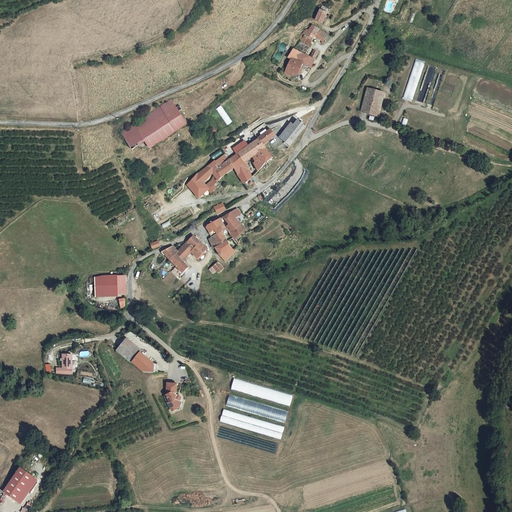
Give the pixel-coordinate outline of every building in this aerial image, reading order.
[(322,8),(316,19),(323,24),(329,12),(322,8)] [(311,47),(316,37),(320,30),(312,25),(307,35),(305,34),(303,37),(304,38),(300,43),(311,47)] [(328,35),(320,30),(316,37),(324,41),(328,35)] [(297,62),(303,52),(296,49),(290,57),(293,58),(289,68),(287,73),(301,79),(302,74),(300,73),(304,65),(297,62)] [(311,69),(316,58),(316,57),(311,55),(303,52),(297,62),(304,65),(300,73),(302,74),(305,67),(311,69)] [(403,98),(413,101),(425,62),(415,59),(403,98)] [(424,103),(429,90),(422,88),(417,101),(424,103)] [(383,109),(386,92),(369,89),(364,112),(374,115),(380,116),(381,108),(383,109)] [(176,107),(140,131),(153,149),(189,124),(176,107)] [(383,109),(381,108),(380,116),(374,115),(374,116),(383,118),(384,109),(383,109)] [(301,121),(287,139),(294,145),(309,126),(301,121)] [(278,137),(275,131),(264,137),(268,144),(278,137)] [(276,158),(268,144),(264,137),(248,149),(245,145),(237,151),(240,155),(233,159),(239,167),(246,179),(248,183),(254,179),(251,170),(251,168),(249,166),(248,163),(256,158),(259,163),(257,165),(260,172),(269,163),(276,158)] [(211,167),(216,172),(219,176),(217,180),(219,183),(223,180),(230,173),(239,167),(233,159),(232,160),(227,155),(223,158),(223,160),(218,164),(217,163),(211,167)] [(205,182),(216,172),(211,167),(203,173),(200,175),(189,186),(194,192),(205,182)] [(212,189),(205,182),(194,192),(201,198),(211,189),(212,189)] [(221,213),(228,209),(227,203),(219,207),(221,213)] [(226,216),(232,223),(234,225),(231,229),(234,233),(240,239),(248,230),(237,219),(242,214),(238,210),(226,216)] [(218,248),(221,252),(228,262),(237,253),(233,249),(235,247),(233,245),(230,242),(227,238),(226,236),(225,234),(231,229),(228,227),(221,219),(209,228),(216,236),(211,241),(215,249),(218,248)] [(196,249),(202,244),(195,236),(188,242),(190,243),(196,249)] [(196,249),(190,243),(188,245),(193,253),(194,254),(200,259),(209,250),(202,244),(196,249)] [(193,253),(188,245),(183,251),(190,259),(194,254),(193,253)] [(178,255),(180,253),(174,247),(164,252),(185,274),(191,269),(186,263),(178,255)] [(178,255),(186,263),(190,259),(183,251),(180,253),(178,255)] [(218,261),(209,269),(215,276),(224,267),(218,261)] [(97,285),(97,297),(119,295),(119,277),(97,279),(97,285)] [(90,298),(97,297),(97,285),(89,286),(90,298)] [(129,339),(118,351),(133,363),(134,362),(142,352),(143,351),(129,339)] [(157,364),(142,352),(134,362),(146,372),(157,372),(157,364)] [(72,368),(73,355),(64,354),(63,368),(58,368),(58,373),(72,373),(72,368)] [(231,391),(291,405),(294,395),(234,380),(231,391)] [(180,383),(170,383),(170,395),(171,398),(167,399),(172,411),(179,408),(179,410),(183,409),(182,403),(185,402),(183,397),(178,399),(176,396),(180,394),(180,383)] [(229,396),(226,407),(286,421),(288,411),(229,396)] [(220,422),(282,439),(285,426),(224,410),(220,422)] [(36,475),(22,465),(5,490),(19,500),(36,475)] [(40,477),(36,475),(19,500),(23,502),(40,477)]
